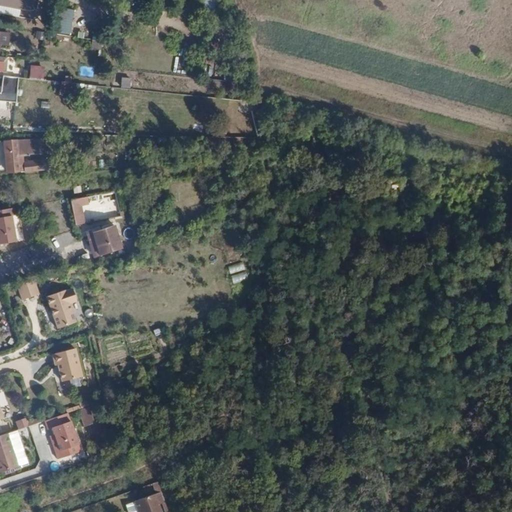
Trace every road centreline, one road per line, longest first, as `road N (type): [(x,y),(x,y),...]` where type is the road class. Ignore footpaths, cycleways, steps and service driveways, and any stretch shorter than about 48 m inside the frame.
road 1 (track): [(236,0),(254,57),(266,365),(275,404),(373,422)]
road 2 (track): [(511,188),(475,334),(459,352),(380,378),(367,399),(373,422)]
road 3 (track): [(254,84),(511,158)]
